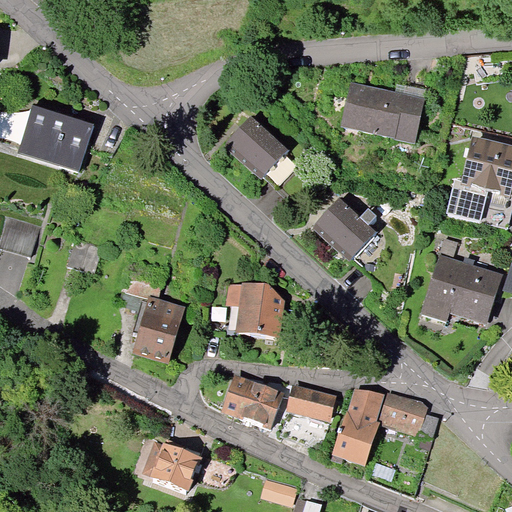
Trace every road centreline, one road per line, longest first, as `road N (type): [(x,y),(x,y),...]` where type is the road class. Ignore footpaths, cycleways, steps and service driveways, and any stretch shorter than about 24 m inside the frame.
road 1 (residential): [(144,120),(213,74),(306,55),(511,37)]
road 2 (residential): [(144,120),(422,381)]
road 3 (residential): [(175,403),(201,371),(422,381)]
road 4 (residential): [(413,511),(175,403)]
road 5 (residential): [(175,403),(0,303)]
road 6 (residential): [(12,0),(144,120)]
